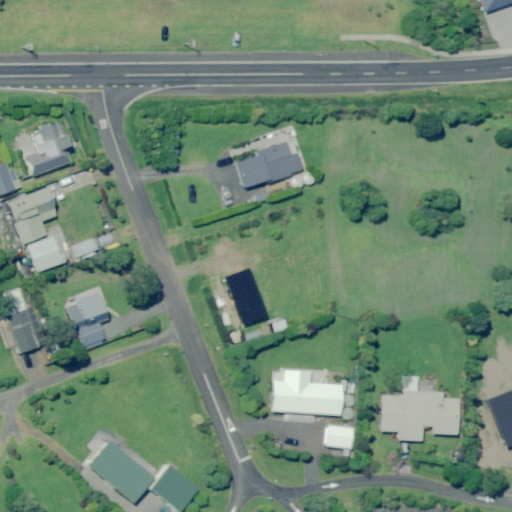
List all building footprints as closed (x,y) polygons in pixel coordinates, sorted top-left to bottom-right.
[(64,145),(55,122),(43,126),(44,130),(27,136),(33,153),(22,157),(28,175),(67,161),(61,145),(64,145)] [(286,154),(282,142),(253,151),(254,155),(232,162),(241,188),(298,169),(292,153),(286,154)] [(0,193),(11,189),(2,163),(0,164),(0,193)] [(69,258),(57,224),(44,228),(46,232),(22,240),(32,271),(69,258)] [(93,248),(89,238),(68,246),(72,256),(93,248)] [(50,298),(45,284),(37,287),(41,301),(50,298)] [(244,312),(246,318),(255,315),(244,288),(237,291),(234,284),(217,291),(230,325),(241,320),(239,314),(244,312)] [(0,316),(3,315),(6,324),(0,326),(8,349),(14,347),(16,353),(36,346),(28,322),(36,319),(24,285),(16,288),(0,293),(0,316)] [(105,316),(96,292),(63,305),(80,347),(102,338),(95,320),(105,316)] [(325,371),(281,368),(280,380),(269,380),(267,410),(337,414),(339,384),(324,383),(325,371)] [(437,392),(424,392),(424,382),(412,382),(412,391),(398,391),(398,395),(378,394),(376,430),(395,431),(394,439),(418,440),(419,425),(428,425),(428,433),(453,434),(455,398),(437,398),(437,392)] [(346,457),(347,448),(349,427),(324,424),(322,445),(340,447),(339,456),(346,457)] [(148,477),(104,440),(94,453),(84,465),(128,502),(148,477)] [(146,489),(160,499),(154,508),(158,511),(163,511),(168,505),(172,508),(169,511),(176,511),(194,488),(174,474),(179,468),(167,459),(146,489)]
